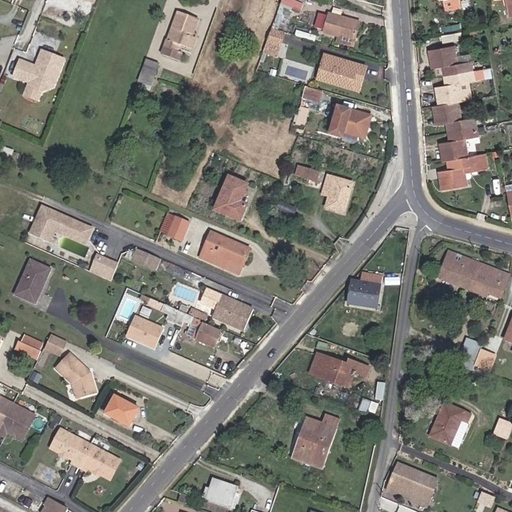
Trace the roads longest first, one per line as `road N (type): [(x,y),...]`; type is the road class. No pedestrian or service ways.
road 1 (residential): [(136,511),(333,292),(398,195)]
road 2 (residential): [(423,212),(377,511)]
road 3 (residential): [(398,195),(413,139),(400,0)]
